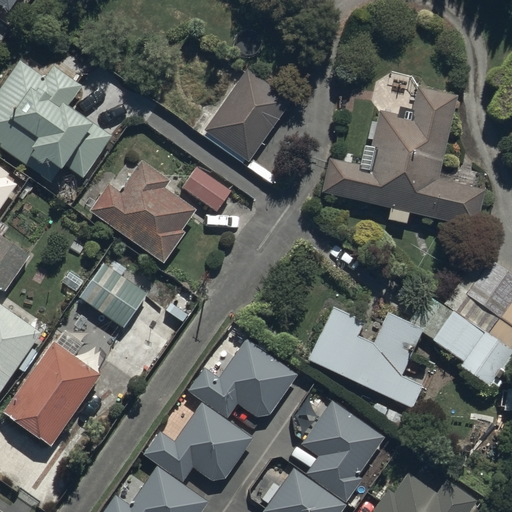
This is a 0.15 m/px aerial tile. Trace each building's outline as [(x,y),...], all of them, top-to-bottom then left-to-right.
[(0,0),(0,5),(9,12),(16,0),(0,0)] [(18,66),(0,91),(0,155),(50,191),(62,174),(80,186),(111,143),(66,111),(80,91),(52,71),(42,84),(18,66)] [(289,104),(244,74),(202,136),(247,166),(289,104)] [(327,164),(318,198),(387,215),(385,223),(404,228),(406,220),(472,236),(481,198),(435,186),(456,103),(415,93),(407,124),(377,116),(368,150),(363,149),(357,172),(327,164)] [(106,188),(86,218),(160,268),(180,238),(177,236),(192,215),(164,195),(169,187),(139,167),(118,197),(106,188)] [(193,171),(178,192),(213,218),(228,196),(193,171)] [(0,212),(16,191),(4,182),(6,179),(0,174),(0,212)] [(0,228),(0,297),(28,261),(0,240),(6,232),(0,228)] [(146,294),(103,263),(80,296),(123,327),(146,294)] [(449,315),(511,358),(511,282),(487,265),(449,315)] [(0,395),(38,340),(0,313),(0,395)] [(330,315),(306,367),(409,414),(419,392),(399,383),(420,337),(385,321),(370,352),(354,344),(361,329),(330,315)] [(511,358),(449,315),(429,343),(462,366),(458,372),(489,393),(511,358)] [(168,345),(131,320),(101,366),(138,391),(168,345)] [(82,351),(61,335),(0,417),(0,419),(46,453),(100,382),(73,362),(82,351)] [(187,396),(202,406),(173,448),(158,437),(143,459),(157,469),(127,511),(112,501),(104,511),(203,511),(206,508),(179,488),(190,473),(208,486),(223,484),(251,444),(224,425),(235,409),(254,422),(266,420),(295,379),(244,343),(216,383),(203,374),(187,396)] [(317,458),(302,480),(291,473),(263,511),(342,511),(361,485),(354,480),(381,442),(329,406),(300,446),(317,458)] [(435,498),(405,477),(392,496),(386,493),(372,511),(469,511),(474,506),(443,486),(435,498)]
